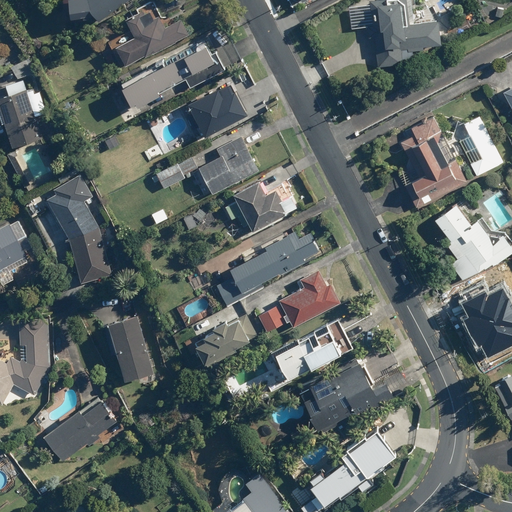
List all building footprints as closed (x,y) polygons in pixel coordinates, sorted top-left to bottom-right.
[(69,0),(71,16),(83,15),(83,18),(92,17),(92,14),(95,14),(99,20),(128,0),(69,0)] [(370,0),(375,42),(376,42),(379,65),(404,63),(402,47),(412,46),(412,49),(425,48),(425,45),(442,43),(439,19),(414,21),(412,5),(415,5),(414,0),(370,0)] [(132,29),(109,39),(121,66),(145,55),(145,56),(154,52),(155,53),(177,43),(176,40),(191,34),(183,17),(166,25),(160,14),(155,16),(151,8),(146,11),(145,8),(126,16),(132,29)] [(206,38),(122,81),(135,106),(161,92),(159,88),(216,59),(206,38)] [(0,95),(0,104),(13,146),(43,137),(36,115),(47,112),(40,89),(35,91),(34,87),(28,89),(28,87),(27,87),(24,79),(6,85),(9,93),(0,95)] [(511,84),(503,89),(511,104),(511,84)] [(193,111),(206,135),(249,113),(237,89),(221,97),(216,87),(198,96),(203,106),(193,111)] [(406,184),(417,206),(468,179),(434,114),(412,126),(416,133),(401,141),(420,177),(406,184)] [(471,162),(477,175),(504,161),(480,114),(465,122),(483,156),(471,162)] [(199,165),(213,193),(260,169),(243,134),(217,147),(221,154),(199,165)] [(199,169),(192,154),(157,172),(164,187),(199,169)] [(82,282),(113,274),(100,228),(100,226),(99,225),(85,200),(93,195),(81,173),(54,187),(57,192),(47,197),(70,238),(82,282)] [(260,178),(233,192),(237,200),(225,206),(232,219),(239,215),(244,226),(250,223),(254,230),(289,212),(288,210),(298,206),(292,194),(283,199),(276,187),(267,192),(260,178)] [(452,239),(447,243),(457,257),(452,262),(463,278),(474,271),(475,273),(492,261),(494,264),(502,258),(511,251),(511,243),(504,232),(500,235),(489,233),(478,218),(472,222),(457,202),(436,216),(452,239)] [(168,217),(164,206),(151,211),(156,222),(168,217)] [(209,218),(203,207),(184,217),(190,228),(209,218)] [(0,275),(27,260),(25,256),(27,255),(25,250),(33,246),(17,216),(0,225),(0,275)] [(267,249),(230,267),(234,275),(217,284),(228,305),(264,287),(261,281),(280,272),(281,273),(307,261),(305,257),(320,249),(311,231),(299,237),(295,230),(265,245),(267,249)] [(279,298),(294,326),(341,302),(331,282),(327,284),(319,268),(300,277),(304,285),(279,298)] [(470,319),(463,322),(476,348),(482,345),(488,356),(511,342),(511,307),(502,288),(488,296),(485,291),(462,303),(470,319)] [(278,303),(259,313),(268,331),(287,321),(278,303)] [(139,313),(109,321),(125,378),(155,370),(139,313)] [(196,344),(205,362),(251,339),(251,337),(258,334),(248,313),(229,322),(227,319),(213,326),(215,329),(204,335),(206,339),(196,344)] [(51,359),(51,354),(50,354),(48,317),(19,318),(22,358),(20,360),(11,355),(7,362),(0,357),(0,403),(2,405),(15,383),(35,394),(48,372),(51,365),(51,360),(51,359)] [(299,337),(271,351),(281,370),(284,368),(289,377),(341,351),(342,353),(354,347),(338,317),(314,329),(314,330),(300,338),(299,337)] [(297,387),(318,429),(356,410),(358,414),(395,395),(392,389),(407,381),(402,369),(385,378),(387,380),(375,386),(359,355),(297,387)] [(511,372),(498,379),(500,382),(495,385),(511,418),(511,417),(511,372)] [(80,408),(44,434),(62,460),(88,441),(90,444),(101,436),(99,433),(118,420),(102,396),(82,410),(80,408)] [(397,451),(378,426),(367,433),(366,431),(347,445),(349,447),(342,452),(346,457),(326,473),(322,468),(311,477),(314,482),(305,488),(312,498),(302,505),(306,511),(323,511),(320,508),(326,503),(327,504),(340,494),(342,495),(359,482),(363,488),(375,479),(369,472),(397,451)] [(230,506),(221,511),(286,511),(289,510),(278,497),(279,497),(260,471),(246,482),(252,491),(244,497),(245,499),(232,509),(230,506)]
